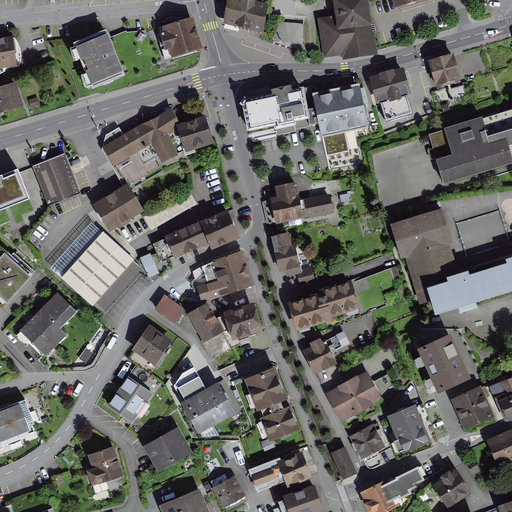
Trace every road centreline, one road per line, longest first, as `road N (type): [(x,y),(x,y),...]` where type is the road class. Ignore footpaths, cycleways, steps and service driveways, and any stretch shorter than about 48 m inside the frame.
road 1 (residential): [(249,240),(325,479),(336,490),(366,480)]
road 2 (secondary): [(225,74),(363,67),(511,23)]
road 3 (residential): [(366,480),(306,365),(257,230)]
road 4 (residential): [(249,240),(152,291),(78,413)]
road 5 (secondary): [(225,74),(0,141)]
road 6 (residential): [(0,22),(195,0)]
road 7 (residential): [(225,74),(257,230)]
road 8 (residential): [(366,480),(511,421)]
road 9 (residential): [(78,413),(125,449),(135,511)]
